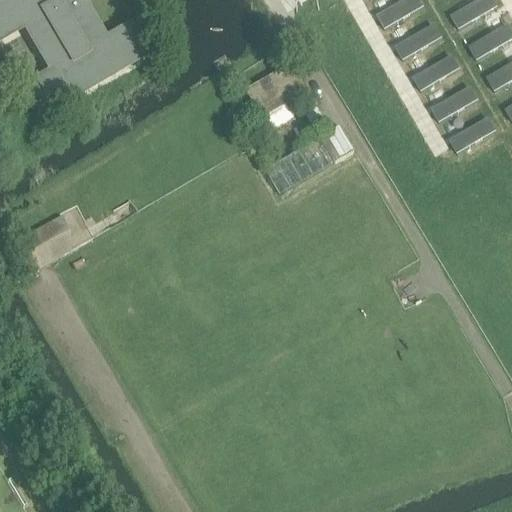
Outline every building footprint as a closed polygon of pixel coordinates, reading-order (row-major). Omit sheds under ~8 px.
[(0,41),(24,27),(53,76),(27,91),(42,117),(145,57),(130,31),(103,46),(76,0),(10,0),(0,6),(0,41)] [(416,0),(411,0),(377,20),(384,33),(423,11),(416,0)] [(489,0),(485,0),(451,20),(458,33),(496,11),(489,0)] [(433,29),(395,51),(402,64),(440,42),(433,29)] [(511,37),(507,29),(469,51),(476,64),(511,43),(511,37)] [(451,60),(413,83),(420,95),(458,73),(451,60)] [(511,67),(487,82),(494,95),(511,84),(511,67)] [(262,121),(305,95),(290,69),(247,95),(262,121)] [(469,91),(431,113),(438,126),(477,104),(469,91)] [(488,122),(449,145),(457,157),(495,135),(488,122)] [(340,130),(264,173),(279,198),(354,154),(340,130)] [(0,252),(0,255),(18,285),(69,254),(61,219),(0,252)]
